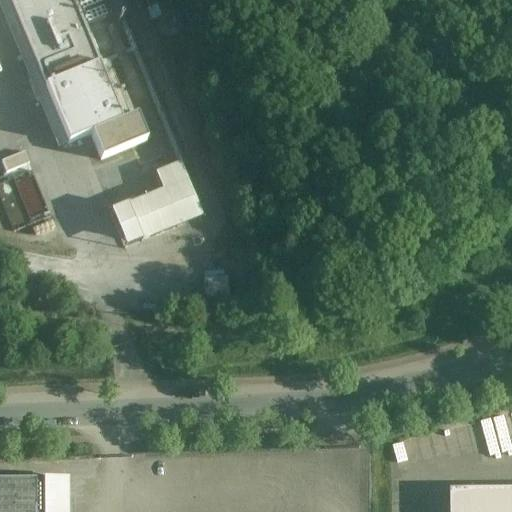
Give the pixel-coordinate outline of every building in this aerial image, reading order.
[(7,0),(68,146),(90,137),(101,162),(147,143),(136,117),(121,123),(71,2),(70,0),(7,0)] [(162,195),(111,216),(126,250),(202,219),(181,168),(155,179),(162,195)] [(29,174),(0,186),(0,196),(15,231),(48,217),(29,174)] [(228,278),(203,279),(204,299),(229,298),(228,278)] [(35,482),(0,482),(0,511),(66,511),(66,482),(42,482),(42,488),(35,488),(35,482)] [(511,511),(511,494),(451,495),(451,511),(511,511)]
